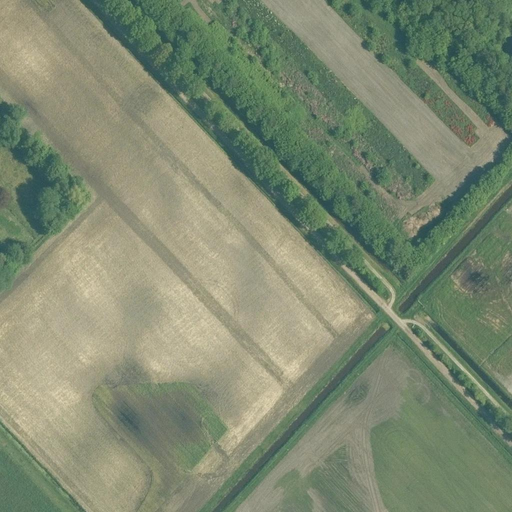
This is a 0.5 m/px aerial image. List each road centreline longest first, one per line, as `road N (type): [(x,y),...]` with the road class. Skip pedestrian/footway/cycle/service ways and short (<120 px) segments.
road 1 (track): [(93,0),(387,311)]
road 2 (track): [(399,325),(511,443)]
